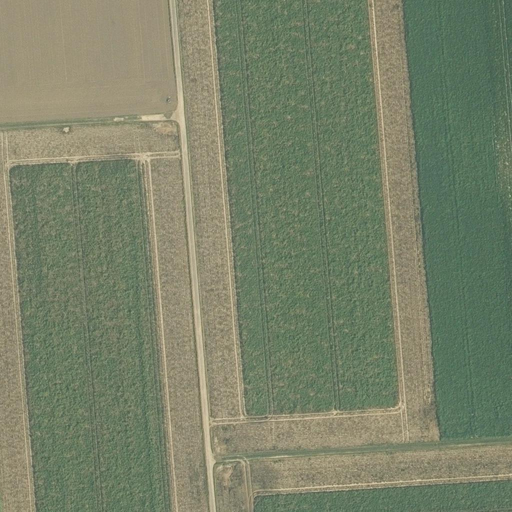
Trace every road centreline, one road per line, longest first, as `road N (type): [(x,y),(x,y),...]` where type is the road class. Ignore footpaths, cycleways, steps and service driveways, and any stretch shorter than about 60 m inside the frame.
road 1 (track): [(181,115),(213,511)]
road 2 (track): [(511,441),(209,460)]
road 3 (track): [(181,115),(0,127)]
